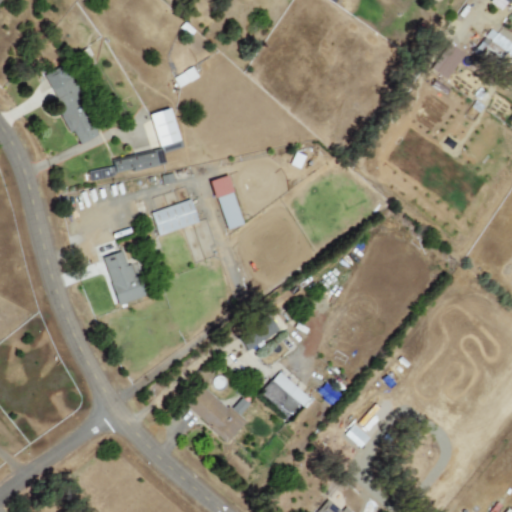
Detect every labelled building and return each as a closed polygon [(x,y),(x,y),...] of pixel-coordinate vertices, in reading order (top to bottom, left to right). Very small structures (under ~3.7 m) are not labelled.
[(510,58),(511,55),(511,46),(488,29),(471,53),(478,57),(483,50),(498,61),(504,53),(510,58)] [(96,136),(64,63),(41,73),(74,146),(96,136)] [(196,77),(191,68),(172,78),(177,88),(196,77)] [(156,149),(109,160),(111,167),(86,173),(88,182),(163,164),(160,152),(178,148),(169,109),(147,114),(156,149)] [(240,225),(225,176),(208,181),(223,230),(240,225)] [(148,213),(156,236),(195,223),(187,200),(148,213)] [(115,306),(142,298),(132,264),(124,266),(119,251),(101,257),(115,306)] [(237,342),(247,353),(275,327),(265,316),(237,342)] [(288,420),(306,396),(274,373),(256,398),(288,420)] [(224,444),(244,422),(237,415),(247,405),(240,398),(227,411),(201,386),(183,405),(224,444)] [(342,434),(358,448),(366,439),(351,425),(342,434)] [(339,511),(325,500),(314,511),(342,511),(340,510),(339,511)]
